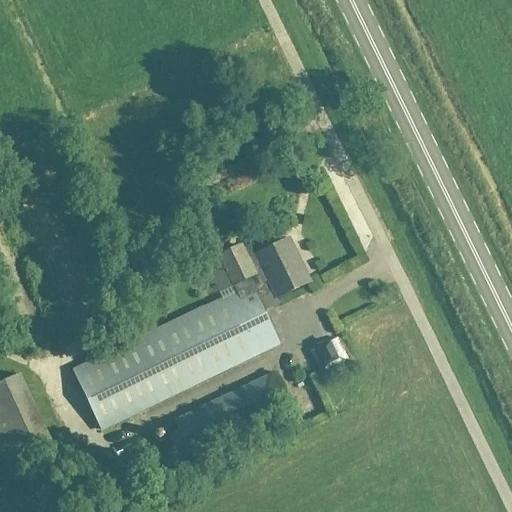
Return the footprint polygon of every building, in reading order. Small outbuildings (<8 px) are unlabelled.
[(261,312),(256,301),(271,294),(274,300),(309,283),(288,240),(253,257),(246,260),(239,247),(217,258),(235,294),(73,372),(100,431),(277,345),(261,312)] [(320,372),(322,378),(344,369),(334,344),(306,355),(314,374),(320,372)] [(294,383),(301,379),(299,374),(292,378),(294,383)] [(291,408),(275,375),(174,424),(190,457),(291,408)] [(53,453),(18,379),(0,387),(0,464),(5,475),(53,453)] [(126,489),(137,484),(122,450),(111,455),(126,489)]
